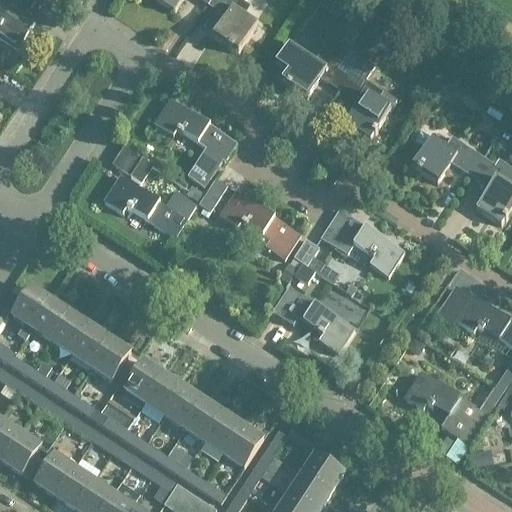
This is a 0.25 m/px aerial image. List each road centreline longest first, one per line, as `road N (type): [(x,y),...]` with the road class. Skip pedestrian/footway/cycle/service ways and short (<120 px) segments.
road 1 (residential): [(511,292),(340,184),(291,189),(255,162),(250,120),(138,52)]
road 2 (residential): [(409,451),(35,208)]
road 3 (residential): [(138,52),(94,26),(7,146),(2,186),(35,208)]
road 4 (residential): [(35,208),(138,52)]
